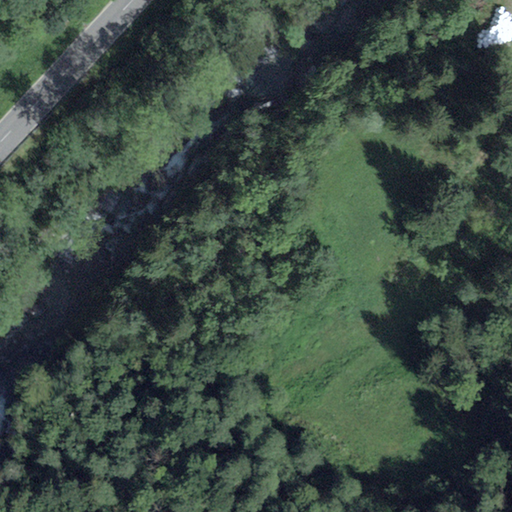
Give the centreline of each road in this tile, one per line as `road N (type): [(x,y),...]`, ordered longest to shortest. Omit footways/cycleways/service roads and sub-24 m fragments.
road 1 (track): [(511,208),(410,330),(337,383)]
road 2 (tertiary): [(0,141),(130,0)]
